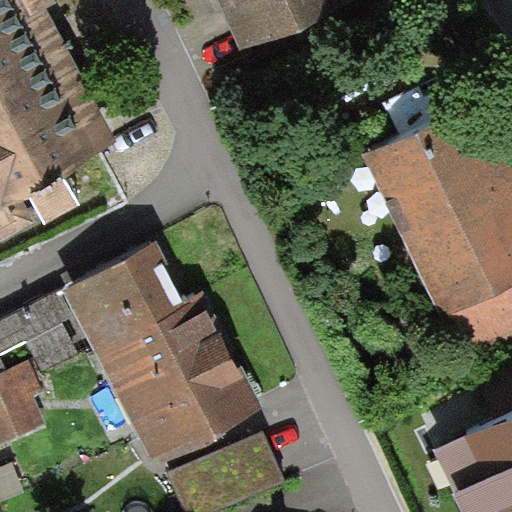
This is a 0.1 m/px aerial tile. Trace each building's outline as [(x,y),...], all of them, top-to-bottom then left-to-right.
[(0,0),(0,231),(35,212),(16,178),(30,171),(45,198),(81,179),(67,154),(119,124),(49,0),(0,0)] [(223,0),(240,33),(309,0),(223,0)] [(469,86),(361,139),(456,331),(464,327),(473,346),(511,327),(511,151),(504,136),(496,141),(490,130),(469,86)] [(99,340),(102,345),(209,291),(203,278),(188,286),(157,223),(64,270),(67,277),(99,340)] [(99,340),(67,277),(0,311),(0,365),(29,351),(39,370),(99,340)] [(209,291),(102,345),(151,442),(157,439),(169,462),(231,432),(221,412),(260,392),(209,291)] [(29,351),(0,365),(0,434),(44,416),(33,386),(41,384),(39,370),(29,351)] [(511,511),(511,386),(432,426),(474,511),(511,511)]
